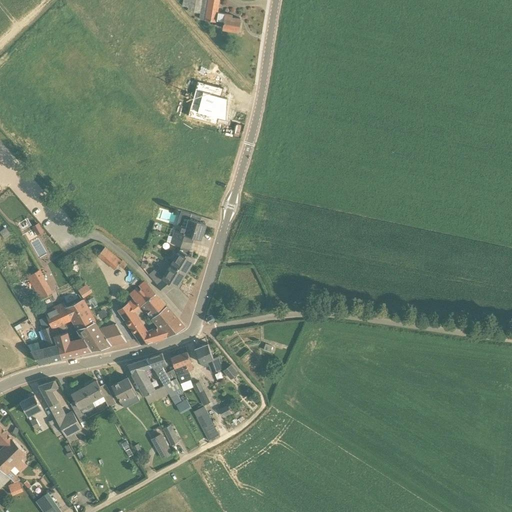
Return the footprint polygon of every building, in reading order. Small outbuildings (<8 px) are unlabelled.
[(199,19),(206,20),(205,20),(216,22),(216,20),(224,21),(223,29),(238,32),(240,19),(232,17),(232,15),(218,13),(219,0),(183,0),(182,6),(188,7),(187,11),(200,13),(199,19)] [(217,123),(216,123),(218,117),(226,119),(226,118),(225,118),(227,99),(227,98),(221,96),(223,88),(222,89),(206,84),(200,104),(193,102),(189,116),(189,115),(188,116),(217,124),(217,123)] [(174,230),(172,237),(176,238),(187,242),(188,235),(194,237),(201,239),(205,224),(200,222),(201,216),(191,213),(182,211),(178,224),(182,226),(181,232),(174,230)] [(38,223),(32,226),(37,234),(43,231),(38,223)] [(1,231),(7,238),(11,234),(6,228),(1,231)] [(176,238),(174,244),(181,246),(182,247),(190,249),(191,249),(193,243),(187,242),(176,238)] [(186,273),(195,259),(180,250),(171,264),(186,273)] [(113,254),(106,262),(115,270),(119,265),(122,262),(113,254)] [(157,284),(165,294),(175,286),(177,287),(186,273),(171,264),(163,278),(156,283),(157,284)] [(40,270),(27,277),(40,300),(52,293),(43,279),(45,278),(40,270)] [(79,288),(83,296),(92,292),(88,284),(79,288)] [(142,289),(139,291),(132,297),(134,299),(131,302),(136,310),(142,305),(160,327),(150,332),(156,340),(167,336),(185,327),(150,287),(147,284),(142,289)] [(58,306),(46,312),(48,316),(52,325),(53,327),(73,318),(77,328),(86,342),(78,344),(82,354),(91,351),(110,346),(95,322),(87,307),(83,299),(59,310),(58,306)] [(136,310),(131,302),(119,312),(134,333),(142,344),(156,340),(150,332),(147,334),(133,312),(136,310)] [(51,325),(52,325),(48,316),(39,319),(43,328),(51,325)] [(211,316),(206,318),(206,319),(209,323),(209,324),(214,321),(215,319),(214,316),(211,316)] [(100,327),(111,346),(127,342),(115,323),(100,327)] [(42,328),(49,347),(32,352),(40,364),(62,359),(58,344),(55,337),(53,332),(50,326),(51,325),(43,328),(42,328)] [(67,334),(55,337),(58,344),(62,359),(81,354),(82,354),(78,344),(71,346),(67,334)] [(204,367),(209,365),(212,373),(223,369),(218,357),(213,358),(208,344),(195,348),(201,364),(202,363),(204,367)] [(190,362),(191,362),(187,351),(171,358),(181,384),(190,380),(187,372),(193,370),(190,362)] [(171,398),(172,398),(183,392),(176,378),(171,381),(161,364),(166,362),(164,354),(163,353),(146,358),(151,367),(153,371),(155,370),(164,385),(164,386),(168,394),(171,398)] [(149,404),(168,394),(164,386),(155,391),(144,370),(151,367),(146,358),(127,365),(149,404)] [(231,379),(237,374),(230,366),(224,371),(231,379)] [(127,378),(112,386),(121,402),(136,394),(127,378)] [(65,435),(73,431),(81,427),(73,410),(64,415),(58,402),(51,390),(57,387),(55,380),(39,386),(56,418),(64,432),(65,435)] [(92,402),(102,396),(104,395),(96,381),(84,387),(92,402)] [(203,406),(210,402),(199,381),(192,385),(203,406)] [(72,394),(80,408),(92,402),(84,387),(72,394)] [(104,395),(102,396),(105,401),(108,407),(110,406),(111,408),(116,405),(110,392),(104,395)] [(20,402),(28,416),(42,409),(34,395),(20,402)] [(227,405),(219,409),(224,417),(232,413),(227,405)] [(204,406),(194,412),(197,417),(209,440),(210,442),(219,436),(219,435),(206,412),(207,412),(204,406)] [(86,420),(80,408),(74,411),(81,423),(86,420)] [(40,426),(36,418),(31,421),(35,429),(40,426)] [(49,421),(55,432),(57,436),(64,432),(56,418),(49,421)] [(163,429),(171,446),(180,442),(171,425),(163,429)] [(0,441),(5,446),(0,451),(0,468),(5,473),(10,479),(14,483),(20,480),(10,469),(13,466),(19,460),(20,459),(26,453),(24,451),(0,426),(0,441)] [(161,434),(151,439),(162,459),(172,454),(161,434)] [(126,450),(132,446),(128,440),(122,443),(126,450)] [(138,444),(132,447),(137,456),(143,453),(138,444)] [(0,488),(10,479),(5,473),(0,468),(0,488)] [(13,496),(23,491),(19,481),(8,485),(13,496)]
